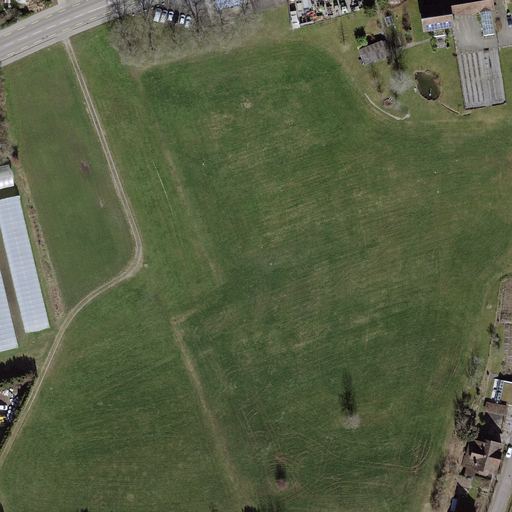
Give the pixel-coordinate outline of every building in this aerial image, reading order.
[(243,4),(241,0),(213,0),(217,12),(243,4)] [(438,0),(439,5),(420,8),(424,31),(454,27),(453,16),(480,12),(484,36),(495,35),(489,0),(438,0)] [(383,43),(361,51),(367,67),(389,59),(383,43)] [(0,167),(0,188),(14,184),(8,165),(0,167)] [(18,196),(0,200),(0,217),(27,330),(49,325),(18,196)] [(0,270),(0,350),(18,346),(0,270)] [(511,383),(497,381),(492,401),(511,405),(511,383)] [(5,393),(0,394),(0,434),(1,435),(4,434),(8,416),(8,397),(5,393)] [(510,408),(489,403),(470,474),(491,479),(493,469),(500,471),(508,440),(502,438),(510,408)]
